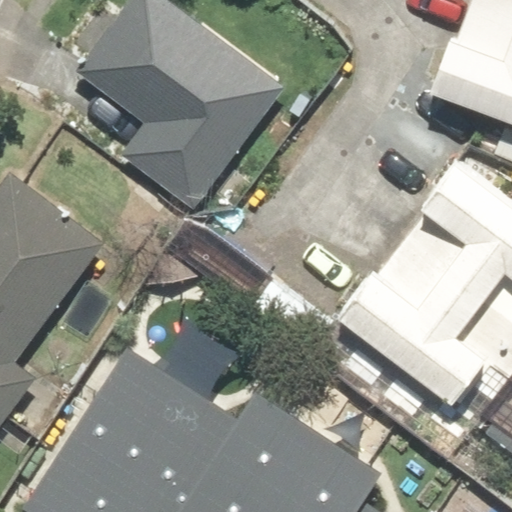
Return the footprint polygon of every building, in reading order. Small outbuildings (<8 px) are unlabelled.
[(129,0),(80,66),(149,118),(126,149),(198,203),(291,81),(184,0),(129,0)] [(511,0),(468,0),(439,82),(511,107),(511,0)] [(511,186),(465,151),(345,305),(465,398),(495,359),(511,371),(511,186)] [(0,420),(39,370),(22,357),(113,238),(17,164),(0,185),(0,420)] [(137,333),(16,511),(405,511),(372,489),(386,468),(257,382),(242,403),(137,333)]
